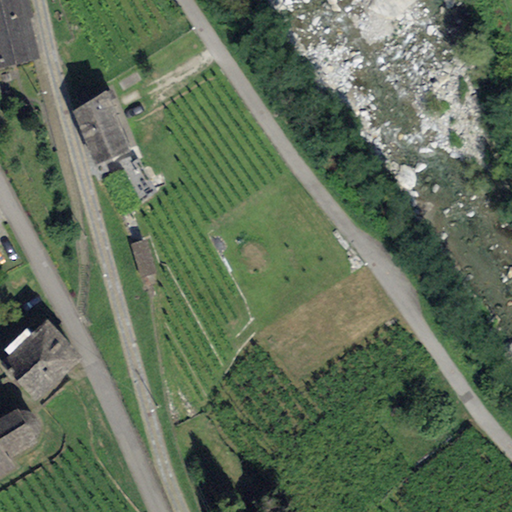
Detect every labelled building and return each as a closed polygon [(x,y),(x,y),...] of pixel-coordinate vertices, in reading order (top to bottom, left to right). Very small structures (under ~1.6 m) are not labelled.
[(27,0),(0,0),(0,72),(42,63),(37,42),(27,0)] [(108,101),(70,117),(94,172),(131,157),(108,101)] [(140,282),(156,277),(146,242),(130,247),(140,282)] [(48,315),(3,360),(39,396),(84,352),(48,315)] [(0,481),(15,472),(11,464),(37,448),(35,444),(37,442),(39,439),(40,435),(40,431),(39,427),(37,423),(33,419),(28,417),(23,416),(18,417),(15,412),(0,421),(0,481)]
